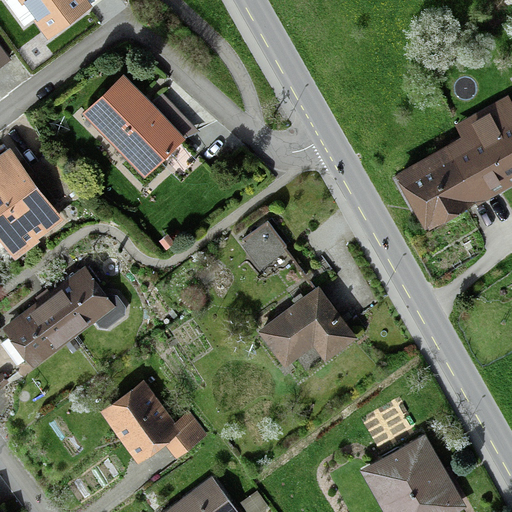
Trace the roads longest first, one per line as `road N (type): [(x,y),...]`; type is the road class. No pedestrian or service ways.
road 1 (secondary): [(511,460),(328,141)]
road 2 (residential): [(0,115),(117,23),(139,28),(248,132)]
road 3 (secondary): [(328,141),(251,0)]
road 4 (residential): [(171,0),(240,73),(248,132)]
